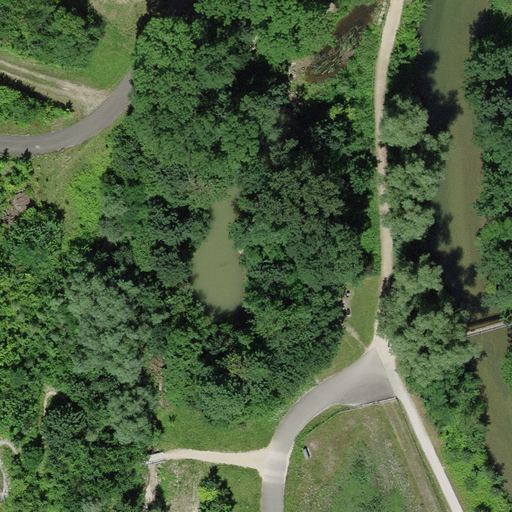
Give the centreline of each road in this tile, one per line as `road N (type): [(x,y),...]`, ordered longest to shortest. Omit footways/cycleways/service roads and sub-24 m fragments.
road 1 (track): [(396,0),(384,108),(394,379)]
road 2 (track): [(0,144),(38,146),(82,130),(115,105),(181,0)]
road 3 (track): [(115,105),(0,64)]
